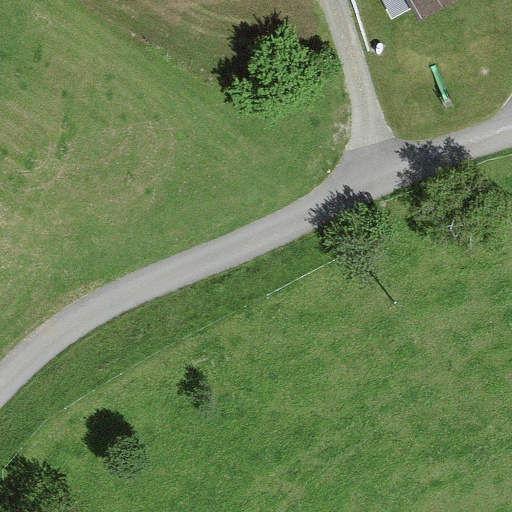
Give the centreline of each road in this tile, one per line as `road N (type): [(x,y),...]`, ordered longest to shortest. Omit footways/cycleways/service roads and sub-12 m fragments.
road 1 (track): [(0,389),(163,272),(377,174)]
road 2 (track): [(377,174),(343,0)]
road 3 (track): [(377,174),(446,145),(511,132)]
